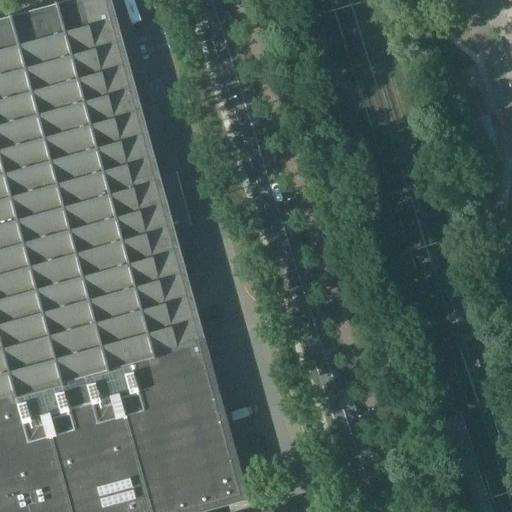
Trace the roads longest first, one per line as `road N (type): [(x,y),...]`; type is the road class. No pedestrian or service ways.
road 1 (primary): [(379,511),(213,0)]
road 2 (unclassified): [(142,0),(301,511)]
road 3 (residential): [(511,119),(474,0)]
